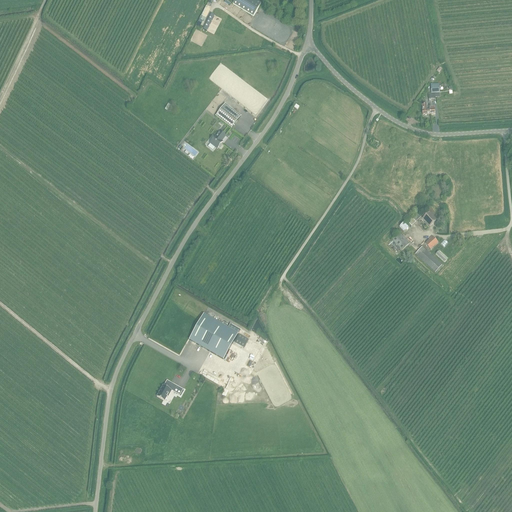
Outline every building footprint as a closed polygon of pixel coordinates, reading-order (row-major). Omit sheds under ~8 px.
[(235,0),(233,4),(246,12),(253,16),(261,4),(255,0),(235,0)] [(205,21),(211,8),(206,6),(200,19),(203,20),(205,21)] [(212,13),(204,28),(207,30),(216,14),(212,13)] [(439,84),(431,84),(432,93),(440,92),(439,84)] [(241,116),(225,104),(216,116),(232,128),(241,116)] [(431,114),(430,107),(427,107),(427,104),(422,105),(422,110),(423,115),(431,114)] [(226,136),(221,132),(216,137),(210,143),(217,149),(219,147),(220,147),(222,145),(221,144),(223,142),(221,141),(226,136)] [(189,147),(193,150),(192,151),(198,155),(203,147),(189,137),(184,145),(188,147),(189,147)] [(429,227),(436,221),(429,213),(425,216),(423,215),(422,216),(419,213),(414,218),(417,221),(421,217),(429,227)] [(407,221),(412,226),(416,222),(412,217),(407,221)] [(399,227),(404,232),(409,227),(405,222),(399,227)] [(402,251),(409,244),(399,233),(392,239),(402,251)] [(431,250),(438,243),(433,237),(425,244),(431,250)] [(435,272),(442,265),(422,247),(415,254),(435,272)] [(204,314),(189,340),(224,360),(238,334),(204,314)] [(240,335),(235,342),(244,348),(249,340),(240,335)] [(167,381),(164,386),(163,385),(157,397),(165,401),(167,396),(168,397),(172,391),(173,392),(173,391),(177,386),(167,381)]
